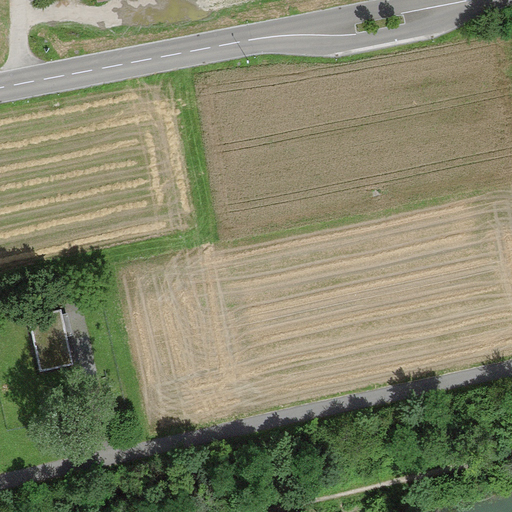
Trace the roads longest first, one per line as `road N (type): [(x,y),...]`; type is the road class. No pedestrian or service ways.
road 1 (track): [(511,367),(0,480)]
road 2 (tertiary): [(218,43),(301,46),(412,31),(507,0)]
road 3 (tertiary): [(0,85),(218,43)]
road 4 (tertiary): [(402,0),(296,18),(218,43)]
